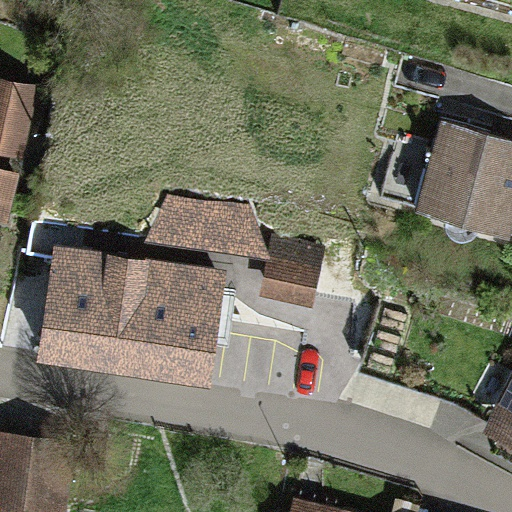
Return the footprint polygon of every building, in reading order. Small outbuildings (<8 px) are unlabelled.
[(40,88),(0,82),(0,149),(30,154),(40,88)] [(511,215),(511,144),(443,125),(420,209),(507,233),(511,215)] [(247,211),(158,198),(152,238),(241,251),(247,211)] [(311,257),(266,252),(262,286),(308,290),(311,257)] [(209,275),(40,253),(27,348),(196,370),(209,275)] [(511,383),(486,432),(511,445),(511,383)] [(63,431),(0,430),(0,500),(62,502),(63,431)] [(338,511),(288,501),(284,511),(338,511)]
